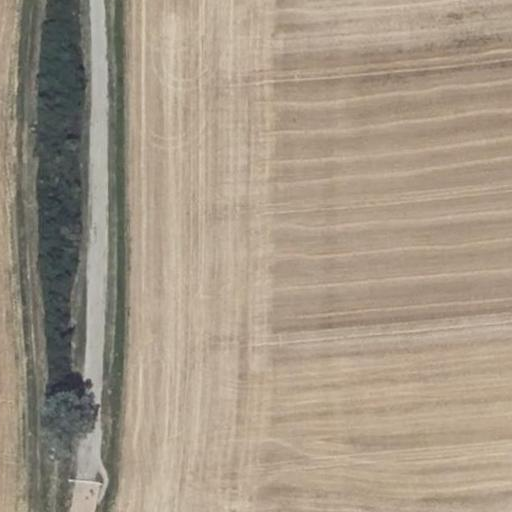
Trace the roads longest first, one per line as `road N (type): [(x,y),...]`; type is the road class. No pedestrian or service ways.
road 1 (track): [(33,511),(38,463),(21,93),(27,0)]
road 2 (track): [(96,0),(97,336),(80,511)]
